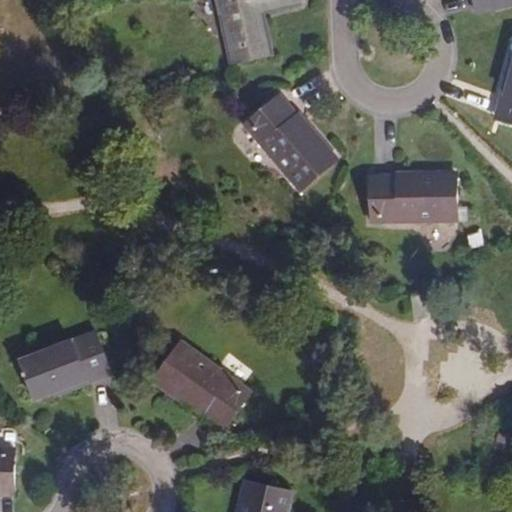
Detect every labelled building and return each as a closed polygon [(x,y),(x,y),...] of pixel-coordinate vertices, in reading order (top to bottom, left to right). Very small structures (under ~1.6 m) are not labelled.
[(301,5),(300,0),(220,0),(233,64),(273,56),(264,13),(301,5)] [(511,6),(511,0),(475,0),(478,13),(511,6)] [(511,60),(494,118),(499,120),(511,75),(511,60)] [(511,75),(499,120),(511,123),(511,75)] [(337,162),(282,96),(247,126),(302,192),(337,162)] [(458,177),(373,178),(373,223),(459,222),(458,177)] [(432,311),(429,290),(412,293),(415,313),(432,311)] [(53,393),(111,371),(96,332),(21,361),(36,400),(53,393)] [(253,393),(184,343),(157,380),(226,430),(253,393)] [(113,375),(111,371),(53,393),(55,398),(113,375)] [(0,495),(15,496),(16,450),(0,450),(0,495)] [(289,511),(294,492),(250,482),(243,511),(289,511)]
